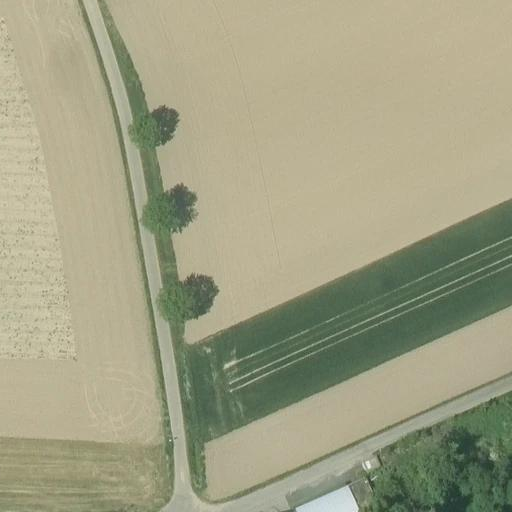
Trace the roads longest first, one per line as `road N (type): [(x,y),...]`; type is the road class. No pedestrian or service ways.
road 1 (track): [(185,511),(168,358),(124,107),(88,0)]
road 2 (unclassified): [(511,378),(234,511)]
